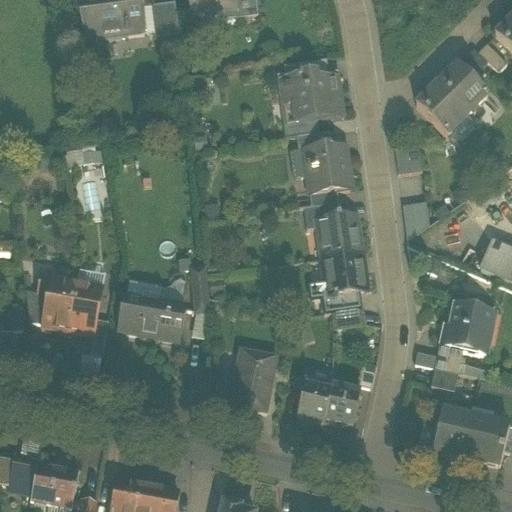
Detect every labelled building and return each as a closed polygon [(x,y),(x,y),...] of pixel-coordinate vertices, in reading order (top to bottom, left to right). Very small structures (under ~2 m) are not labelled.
[(84,12),(88,44),(128,39),(128,35),(143,33),(138,0),(76,0),(78,13),(84,12)] [(188,0),(190,19),(234,13),(235,13),(233,0),(188,0)] [(234,13),(235,23),(258,20),(255,0),(233,0),(235,13),(234,13)] [(150,9),(154,41),(179,38),(174,6),(150,9)] [(511,23),(495,41),(511,58),(511,23)] [(478,57),(498,77),(506,68),(487,49),(478,57)] [(317,138),(319,138),(317,125),(345,122),(339,74),(328,75),(327,64),(309,66),(310,79),(311,84),(325,82),(325,81),(336,80),(341,119),(314,122),(315,126),(317,138)] [(284,77),(285,82),(310,79),(309,66),(283,70),(284,77)] [(458,70),(437,90),(468,120),(488,100),(458,70)] [(285,142),(293,141),(290,124),(293,124),(291,109),(284,110),(280,82),(285,82),(284,77),(276,78),(285,142)] [(293,124),(294,129),(315,126),(314,122),(341,119),(336,80),(325,81),(325,82),(311,84),(310,79),(285,82),(280,82),(284,110),(291,109),(293,124)] [(446,142),(468,120),(437,90),(415,111),(446,142)] [(293,141),(296,141),(317,138),(315,126),(294,129),(293,124),(290,124),(293,141)] [(319,138),(317,138),(296,141),(298,154),(298,155),(303,155),(303,153),(325,150),(323,137),(319,138)] [(303,153),(303,155),(307,181),(309,200),(336,196),(349,194),(348,181),(349,179),(345,152),(343,150),(325,152),(325,150),(303,153)] [(418,151),(406,153),(409,177),(421,175),(418,151)] [(67,169),(83,168),(82,156),(82,153),(66,155),(67,169)] [(397,178),(409,177),(406,153),(394,154),(397,178)] [(101,154),(82,156),(83,168),(102,166),(101,154)] [(294,183),(307,181),(303,155),(298,155),(298,154),(290,156),(294,183)] [(55,162),(41,160),(38,175),(53,177),(55,162)] [(309,200),(311,211),(338,208),(336,196),(309,200)] [(414,208),(418,238),(428,231),(425,207),(414,208)] [(218,208),(203,209),(204,224),(219,224),(218,208)] [(340,221),(338,208),(311,211),(303,213),(306,234),(318,232),(317,224),(340,221)] [(402,210),(407,246),(418,238),(414,208),(402,210)] [(318,232),(323,264),(360,259),(356,226),(347,220),(340,221),(317,224),(318,232)] [(480,277),(511,290),(511,257),(492,248),(480,277)] [(365,296),(360,259),(323,264),(322,264),(327,299),(327,301),(358,297),(365,296)] [(441,266),(428,262),(424,277),(437,280),(441,266)] [(79,274),(76,290),(102,294),(105,279),(79,274)] [(190,276),(194,321),(208,319),(209,319),(205,274),(190,276)] [(41,332),(68,337),(76,290),(63,287),(64,284),(41,280),(37,299),(47,300),(42,330),(41,332)] [(224,282),(208,283),(209,300),(225,298),(224,282)] [(128,286),(125,301),(146,305),(145,308),(157,311),(161,292),(128,286)] [(102,294),(76,290),(68,337),(93,342),(96,325),(102,294)] [(29,327),(42,330),(47,300),(37,299),(25,296),(29,327)] [(323,319),(331,318),(360,314),(358,297),(327,301),(327,299),(320,300),(323,319)] [(118,337),(176,349),(184,312),(166,309),(166,313),(157,311),(145,308),(146,305),(125,301),(118,337)] [(463,355),(482,359),(488,331),(484,330),(487,314),(455,308),(451,330),(447,330),(443,349),(443,351),(463,355)] [(7,315),(10,336),(23,335),(21,313),(7,315)] [(361,313),(360,314),(331,318),(331,333),(363,328),(361,313)] [(208,319),(194,321),(190,343),(204,345),(208,319)] [(90,361),(102,363),(108,327),(96,325),(93,342),(90,361)] [(316,344),(308,325),(292,331),(300,351),(316,344)] [(440,348),(434,373),(458,378),(463,355),(443,351),(443,349),(440,348)] [(230,410),(265,417),(276,363),(240,356),(234,387),(230,410)] [(98,383),(102,363),(90,361),(82,359),(78,379),(98,383)] [(358,391),(371,394),(376,372),(363,369),(358,391)] [(454,396),(458,378),(434,373),(431,391),(454,396)] [(323,431),(324,426),(332,391),(305,385),(296,425),(323,431)] [(216,387),(218,411),(230,410),(234,387),(228,386),(216,387)] [(360,397),(332,391),(324,426),(352,432),(360,397)] [(433,456),(460,463),(468,429),(469,423),(442,417),(439,430),(433,429),(430,441),(436,443),(433,456)] [(491,429),(469,423),(468,429),(490,434),(491,429)] [(490,434),(468,429),(460,463),(498,471),(507,432),(491,429),(490,434)] [(8,491),(32,495),(37,471),(38,471),(39,467),(14,462),(13,467),(9,489),(8,491)] [(0,487),(9,489),(13,467),(0,463),(0,487)] [(72,511),(78,479),(38,471),(37,471),(32,495),(31,501),(30,507),(49,510),(58,511),(72,511)] [(135,511),(140,491),(115,486),(110,511),(135,511)] [(140,490),(140,491),(135,511),(175,511),(178,497),(140,490)] [(7,497),(31,501),(32,495),(8,491),(7,497)]
